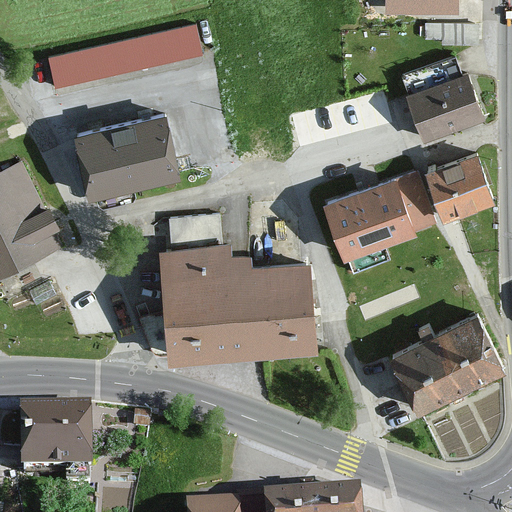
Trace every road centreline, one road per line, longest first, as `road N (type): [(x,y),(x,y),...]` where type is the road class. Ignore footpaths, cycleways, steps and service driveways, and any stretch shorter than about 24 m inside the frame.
road 1 (unclassified): [(0,72),(53,158),(108,276),(138,363),(138,386)]
road 2 (tertiary): [(449,493),(236,413),(138,386)]
road 3 (tertiary): [(138,386),(0,376)]
